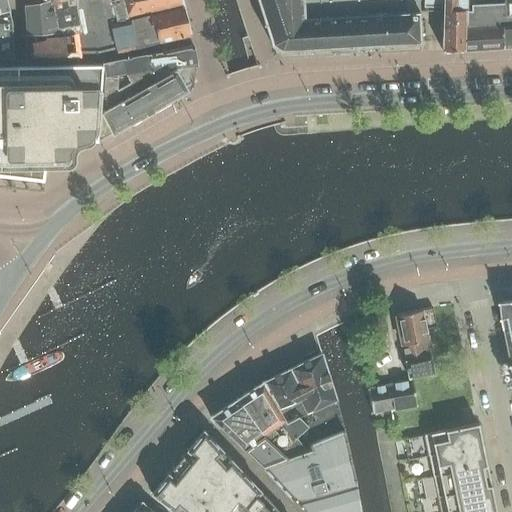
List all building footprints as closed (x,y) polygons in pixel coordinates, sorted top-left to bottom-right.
[(50,0),(46,0),(29,4),(26,5),(25,5),(27,34),(46,33),(57,32),(50,0)] [(58,35),(75,31),(80,30),(75,0),(50,0),(57,32),(58,35)] [(75,0),(80,30),(93,27),(109,23),(127,19),(122,0),(75,0)] [(183,6),(181,0),(122,0),(127,19),(129,19),(147,15),(183,6)] [(419,23),(417,0),(256,0),(271,44),(280,50),(344,47),(420,43),(419,23)] [(423,0),(424,7),(442,8),(441,41),(441,42),(442,51),(464,49),(465,0),(423,0)] [(465,0),(464,49),(502,47),(502,37),(501,26),(504,26),(502,3),(475,4),(475,0),(465,0)] [(511,0),(502,0),(502,3),(504,26),(501,26),(502,37),(502,47),(511,46),(511,0)] [(158,43),(191,35),(183,6),(147,15),(149,25),(154,24),(158,43)] [(0,57),(13,57),(12,23),(8,9),(8,7),(0,8),(0,57)] [(129,19),(135,48),(158,43),(154,24),(149,25),(147,15),(129,19)] [(129,19),(127,19),(109,23),(117,53),(135,48),(129,19)] [(93,27),(100,57),(117,53),(109,23),(93,27)] [(80,30),(75,31),(79,57),(100,57),(93,27),(80,30)] [(79,57),(75,31),(58,35),(57,32),(46,33),(47,57),(79,57)] [(25,34),(26,53),(36,57),(47,57),(46,33),(27,34),(25,34)] [(196,60),(193,45),(130,59),(102,64),(102,65),(101,75),(132,69),(142,67),(142,70),(168,70),(167,66),(196,66),(196,60)] [(45,165),(65,164),(67,164),(69,164),(70,163),(71,162),(72,160),(73,159),(73,157),(74,156),(74,151),(74,150),(74,148),(75,147),(76,146),(77,145),(78,145),(79,144),(88,141),(90,141),(97,142),(96,140),(97,139),(100,94),(101,75),(102,65),(0,66),(0,175),(43,180),(45,165)] [(100,94),(97,139),(111,131),(112,133),(130,123),(132,126),(170,104),(168,101),(187,90),(175,70),(168,70),(142,70),(142,67),(132,69),(132,72),(125,73),(129,82),(117,89),(117,77),(104,76),(103,95),(100,94)] [(436,324),(432,307),(396,315),(402,345),(428,340),(425,328),(429,327),(428,325),(431,325),(436,324)] [(431,356),(430,354),(428,340),(402,345),(405,360),(431,356)] [(288,364),(308,407),(299,413),(317,435),(342,424),(341,420),(335,400),(336,400),(321,354),(321,353),(319,353),(317,350),(288,364)] [(434,373),(431,356),(405,360),(409,378),(434,373)] [(299,413),(308,407),(288,364),(263,377),(265,381),(264,381),(286,422),(299,413)] [(262,383),(238,398),(264,434),(280,449),(296,436),(308,425),(299,413),(286,422),(264,381),(263,381),(263,382),(262,382),(262,383)] [(367,389),(372,415),(417,407),(412,381),(367,389)] [(218,424),(262,467),(306,450),(296,436),(280,449),(264,434),(238,398),(210,417),(218,424)] [(482,444),(477,423),(407,438),(411,458),(482,444)] [(306,450),(262,467),(292,499),(293,498),(294,498),(354,481),(343,429),(309,443),(310,448),(306,450)] [(279,511),(203,430),(151,493),(175,511),(279,511)] [(482,444),(411,458),(416,479),(486,464),(482,444)] [(486,464),(416,479),(420,499),(490,485),(486,464)] [(354,481),(294,498),(297,501),(306,511),(347,511),(360,509),(355,485),(354,481)] [(420,499),(422,511),(462,511),(495,505),(490,485),(420,499)] [(133,511),(152,511),(142,502),(133,511)]
